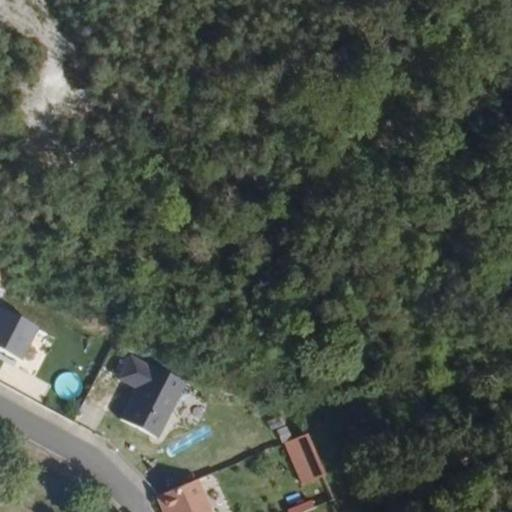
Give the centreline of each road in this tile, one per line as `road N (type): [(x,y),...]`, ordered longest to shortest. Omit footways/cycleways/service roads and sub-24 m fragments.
road 1 (residential): [(0,406),(126,476),(140,511)]
road 2 (track): [(352,511),(511,447)]
